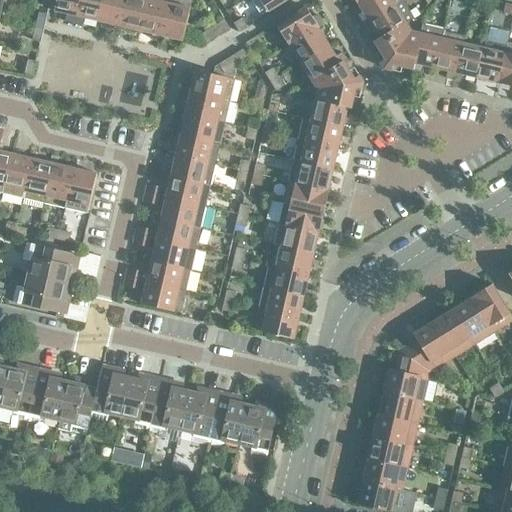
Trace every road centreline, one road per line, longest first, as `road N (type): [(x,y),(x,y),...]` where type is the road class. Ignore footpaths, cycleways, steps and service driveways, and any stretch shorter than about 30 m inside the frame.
road 1 (residential): [(95,331),(134,171),(127,156),(41,137),(25,111),(0,106)]
road 2 (residential): [(465,224),(327,0)]
road 3 (residential): [(321,383),(95,331)]
road 4 (unclassified): [(321,383),(348,304),(465,224)]
road 5 (unclassified): [(292,511),(321,383)]
